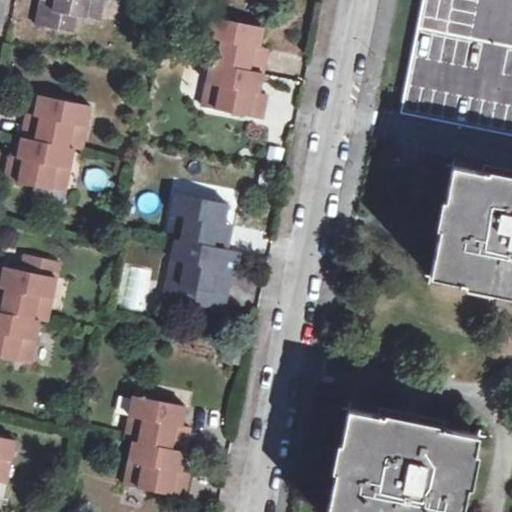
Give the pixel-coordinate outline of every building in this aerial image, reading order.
[(54,11),(77,15),(100,20),(104,0),(40,0),(39,8),(54,11)] [(511,0),(423,0),(404,92),(400,112),(511,134),(511,0)] [(54,11),(39,8),(36,24),(74,32),(77,15),(54,11)] [(211,16),(203,60),(211,62),(263,73),(268,50),(260,48),(264,27),(211,16)] [(202,106),(263,119),(268,94),(259,92),(263,73),(211,62),(202,106)] [(35,115),(27,113),(22,137),(75,148),(83,149),(92,106),(39,95),(35,115)] [(18,157),(10,156),(5,179),(66,191),(75,148),(22,137),(18,157)] [(511,176),(463,167),(452,165),(440,230),(430,276),(491,288),(511,292),(511,176)] [(176,192),(167,237),(176,238),(228,249),(233,225),(224,223),(229,203),(176,192)] [(245,252),(228,249),(176,238),(167,282),(180,285),(177,298),(225,308),(233,270),(241,272),(245,252)] [(57,277),(60,262),(28,256),(26,271),(4,267),(0,287),(0,286),(0,311),(1,312),(39,319),(48,321),(57,277)] [(177,298),(180,285),(167,282),(164,295),(177,298)] [(32,356),(39,319),(1,312),(0,311),(0,356),(31,363),(32,356)] [(134,395),(125,439),(133,440),(186,451),(190,427),(182,425),(186,406),(134,395)] [(464,511),(480,434),(348,407),(326,511),(464,511)] [(0,436),(0,481),(7,483),(16,440),(0,436)] [(186,451),(133,440),(124,484),(185,497),(190,473),(182,471),(186,451)]
